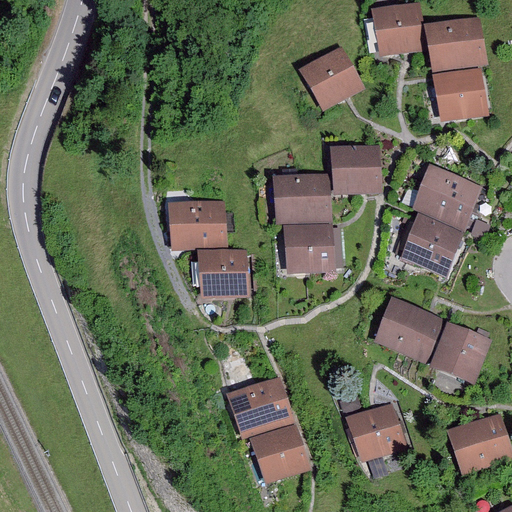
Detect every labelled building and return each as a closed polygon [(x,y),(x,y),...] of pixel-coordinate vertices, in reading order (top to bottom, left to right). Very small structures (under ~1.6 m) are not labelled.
[(373,13),(380,60),(411,55),(427,53),(420,6),(373,13)] [(434,76),(488,66),(479,21),(425,31),(434,76)] [(301,74),(324,114),(349,100),(364,91),(342,51),(301,74)] [(434,81),(442,125),(490,116),(481,72),(434,81)] [(333,153),(336,198),(382,195),(379,150),(333,153)] [(414,213),(467,233),(483,190),(431,169),(414,213)] [(278,227),(332,223),(330,178),(275,181),(278,227)] [(171,209),(174,254),(203,252),(203,247),(228,245),(225,205),(171,209)] [(401,262),(448,280),(465,236),(418,218),(401,262)] [(477,222),(473,235),(484,239),(489,226),(477,222)] [(285,232),(289,277),(337,274),(337,270),(334,230),(334,228),(285,232)] [(341,230),(334,230),(337,270),(344,269),(341,230)] [(199,256),(202,302),(250,300),(247,253),(199,256)] [(375,346),(427,366),(444,322),(392,302),(375,346)] [(431,370),(476,387),(492,344),(448,327),(431,370)] [(227,398),(243,442),(296,423),(280,379),(227,398)] [(370,464),(375,481),(390,476),(384,458),(407,450),(393,406),(348,421),(362,466),(370,464)] [(496,466),(500,478),(511,473),(511,445),(502,416),(449,435),(464,478),(496,466)] [(251,444),(266,486),(310,471),(296,429),(251,444)] [(495,511),(490,500),(475,507),(477,511),(495,511)]
